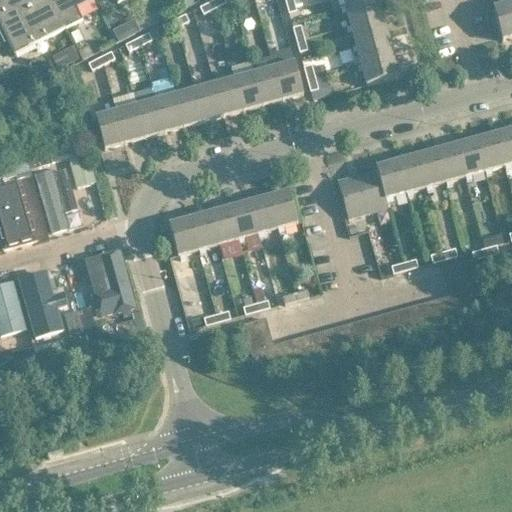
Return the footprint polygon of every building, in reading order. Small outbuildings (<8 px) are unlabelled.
[(40,0),(34,3),(32,0),(0,0),(0,38),(4,46),(8,44),(14,58),(66,32),(50,0),(40,0)] [(94,2),(92,0),(50,0),(66,32),(83,23),(76,11),(94,2)] [(226,7),(222,0),(221,0),(211,5),(215,13),(226,7)] [(377,0),(376,0),(342,0),(345,9),(377,0)] [(382,20),(377,0),(345,9),(350,29),(382,20)] [(296,15),(293,2),(285,5),(289,17),(296,15)] [(203,18),(215,13),(211,5),(200,11),(203,18)] [(511,40),(511,6),(493,12),(502,44),(511,40)] [(158,14),(148,19),(152,28),(163,23),(158,14)] [(152,28),(148,19),(137,25),(141,34),(152,28)] [(189,26),(185,19),(174,24),(178,31),(189,26)] [(388,40),(382,20),(350,29),(356,49),(388,40)] [(166,37),(178,31),(174,24),(163,30),(166,37)] [(301,29),(293,32),(296,44),(304,42),(301,29)] [(152,44),(148,37),(137,43),(140,50),(152,44)] [(393,59),(388,40),(356,49),(361,68),(393,59)] [(307,54),(304,42),(296,44),(300,56),(307,54)] [(129,56),(140,50),(137,43),(126,49),(129,56)] [(89,49),(78,54),(83,63),(94,58),(89,49)] [(115,63),(111,56),(100,62),(103,69),(115,63)] [(399,80),(393,59),(361,68),(367,89),(399,80)] [(92,74),(103,69),(100,62),(89,67),(92,74)] [(303,98),(294,66),(274,72),(282,104),(303,98)] [(312,69),(304,71),(307,83),(315,81),(312,69)] [(282,104),(274,72),(254,77),(263,109),(282,104)] [(263,109),(254,77),(234,83),(243,115),(263,109)] [(318,93),(315,81),(307,83),(311,95),(318,93)] [(243,115),(234,83),(215,88),(223,120),(243,115)] [(223,120),(215,88),(195,93),(204,126),(223,120)] [(204,126),(195,93),(175,99),(184,131),(204,126)] [(184,131),(175,99),(156,104),(164,136),(184,131)] [(164,136),(156,104),(136,110),(145,142),(164,136)] [(145,142),(136,110),(116,115),(125,147),(145,142)] [(125,147),(116,115),(96,121),(104,153),(125,147)] [(511,167),(511,133),(495,138),(504,170),(511,167)] [(504,170),(495,138),(475,144),(484,176),(504,170)] [(484,176),(475,144),(455,149),(464,181),(484,176)] [(65,151),(68,162),(77,192),(95,187),(86,157),(83,146),(65,151)] [(464,181),(455,149),(436,154),(444,187),(464,181)] [(444,187),(436,154),(416,160),(425,192),(444,187)] [(31,174),(52,168),(49,156),(27,162),(31,174)] [(425,192),(416,160),(396,165),(405,198),(425,192)] [(405,198),(396,165),(376,171),(388,212),(386,203),(405,198)] [(388,212),(376,171),(377,174),(338,185),(348,223),(388,212)] [(66,173),(37,181),(53,242),(72,237),(68,221),(79,218),(66,173)] [(36,236),(22,182),(0,187),(0,221),(6,244),(36,236)] [(289,195),(268,201),(277,233),(298,227),(289,195)] [(277,233),(268,201),(248,206),(257,238),(277,233)] [(257,238),(248,206),(229,212),(238,244),(257,238)] [(238,244),(229,212),(209,217),(218,249),(238,244)] [(218,249),(209,217),(189,223),(198,255),(218,249)] [(198,255),(189,223),(169,228),(178,260),(198,255)] [(499,257),(497,250),(485,253),(487,261),(499,257)] [(137,307),(122,251),(87,260),(103,316),(137,307)] [(455,253),(443,256),(445,264),(457,261),(455,253)] [(487,261),(485,253),(472,256),(474,264),(487,261)] [(445,264),(443,256),(431,260),(433,267),(445,264)] [(416,264),(404,267),(406,275),(418,272),(416,264)] [(406,275),(404,267),(391,271),(394,278),(406,275)] [(445,287),(468,280),(464,267),(441,273),(445,287)] [(49,270),(19,278),(37,341),(68,332),(61,309),(71,306),(65,288),(55,291),(49,270)] [(471,294),(468,280),(445,287),(449,300),(471,294)] [(14,282),(0,285),(0,333),(1,338),(28,331),(14,282)] [(307,294),(295,297),(297,305),(309,302),(307,294)] [(471,294),(449,300),(438,303),(444,326),(478,317),(471,294)] [(297,305),(295,297),(283,301),(285,308),(297,305)] [(444,326),(438,303),(427,306),(433,329),(444,326)] [(268,305),(256,308),(258,316),(270,312),(268,305)] [(433,329),(427,306),(416,309),(422,332),(433,329)] [(258,316),(256,308),(243,312),(245,319),(258,316)] [(422,332),(416,309),(405,312),(411,335),(422,332)] [(411,335),(405,312),(394,315),(400,339),(411,335)] [(87,349),(137,335),(134,323),(112,329),(112,330),(96,335),(95,331),(91,315),(90,315),(78,319),(80,323),(83,334),(84,337),(87,349)] [(400,339),(394,315),(383,318),(389,342),(400,339)] [(228,316),(216,319),(218,327),(230,323),(228,316)] [(389,342),(383,318),(372,321),(378,345),(389,342)] [(218,327),(216,319),(204,322),(206,330),(218,327)] [(378,345),(372,321),(361,324),(367,348),(378,345)] [(247,342),(270,335),(266,322),(243,328),(247,342)] [(367,348),(361,324),(350,328),(356,351),(367,348)] [(356,351),(350,328),(339,331),(345,354),(356,351)] [(40,329),(29,333),(30,337),(34,351),(37,363),(65,355),(87,349),(84,337),(62,343),(63,345),(48,349),(47,344),(43,329),(40,329)] [(345,354),(339,331),(328,334),(335,357),(345,354)] [(335,357),(328,334),(317,337),(324,360),(335,357)] [(273,349),(270,335),(247,342),(250,355),(273,349)] [(324,360),(317,337),(306,340),(313,363),(324,360)] [(313,363),(306,340),(295,343),(302,366),(313,363)] [(302,366),(295,343),(284,346),(291,369),(302,366)] [(284,346),(273,349),(250,355),(257,378),(291,369),(284,346)] [(15,369),(37,363),(34,351),(12,357),(15,369)]
